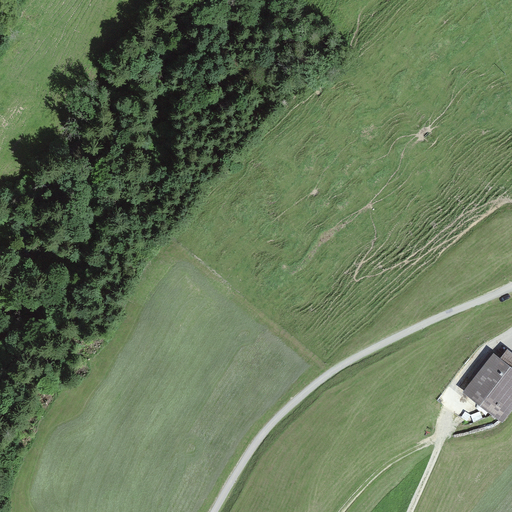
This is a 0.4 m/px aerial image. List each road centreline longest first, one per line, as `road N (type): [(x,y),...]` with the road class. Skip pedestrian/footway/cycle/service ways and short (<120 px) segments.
road 1 (unclassified): [(212,511),(255,443),(326,373),(404,332),(511,291)]
road 2 (track): [(411,511),(458,380),(511,334)]
road 3 (track): [(441,438),(387,463),(341,511)]
